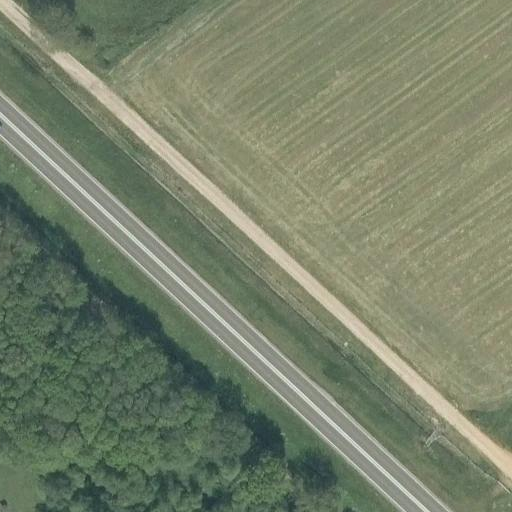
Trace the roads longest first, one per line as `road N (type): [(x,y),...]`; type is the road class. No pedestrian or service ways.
road 1 (track): [(1,0),(511,468)]
road 2 (trunk): [(427,511),(0,114)]
